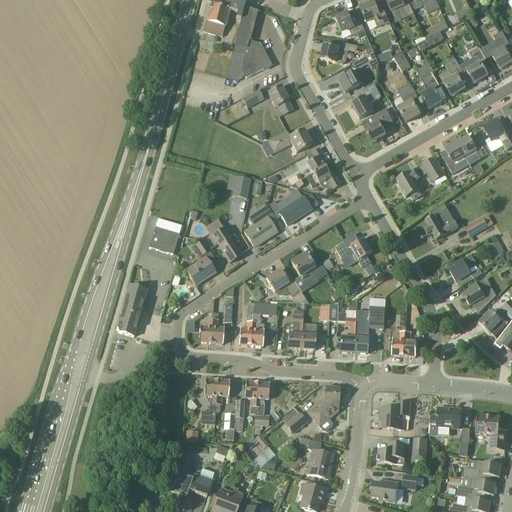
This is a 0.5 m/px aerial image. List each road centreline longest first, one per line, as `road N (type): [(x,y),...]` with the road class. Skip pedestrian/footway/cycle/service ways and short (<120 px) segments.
road 1 (residential): [(364,386),(194,357),(179,347),(178,324),(188,309),(368,197)]
road 2 (primary): [(152,138),(27,511)]
road 3 (primary): [(47,511),(152,138)]
road 4 (residential): [(433,384),(429,309),(368,197)]
road 5 (residential): [(357,176),(297,71),(306,16),(321,0)]
road 6 (residential): [(357,176),(511,87)]
road 7 (primary): [(152,138),(188,0)]
road 8 (residential): [(345,511),(364,386)]
